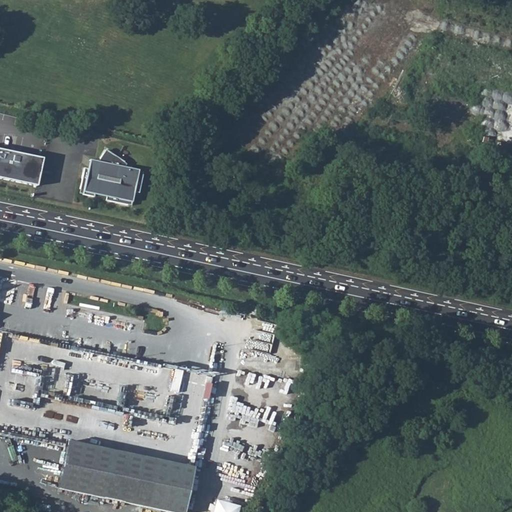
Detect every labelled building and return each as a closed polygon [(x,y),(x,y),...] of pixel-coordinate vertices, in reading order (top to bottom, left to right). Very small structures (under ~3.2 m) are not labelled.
[(511,91),(492,87),(481,137),(511,143),(511,91)] [(0,178),(36,187),(43,157),(0,147),(0,178)] [(93,194),(105,197),(104,201),(130,206),(134,191),(139,193),(141,178),(133,172),(128,169),(124,167),(126,162),(104,149),(100,155),(96,161),(91,170),(86,169),(82,168),(77,194),(92,197),(93,194)] [(128,169),(133,172),(141,178),(143,171),(124,167),(128,169)] [(68,440),(57,486),(171,511),(180,511),(191,468),(68,440)]
